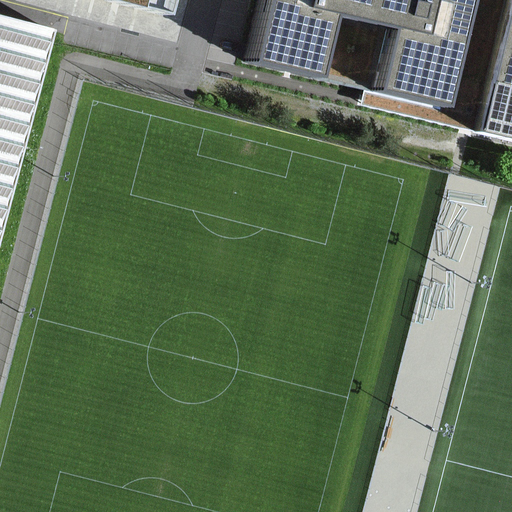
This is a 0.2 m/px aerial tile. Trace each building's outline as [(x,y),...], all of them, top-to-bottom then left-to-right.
[(112,0),(162,13),(165,0),(112,0)] [(259,0),(246,62),(325,80),(340,15),(394,28),(400,0),(259,0)] [(469,0),(400,0),(394,28),(380,91),(446,106),(469,0)] [(511,0),(506,0),(476,132),(511,140),(511,0)] [(0,248),(58,31),(0,15),(0,248)]
